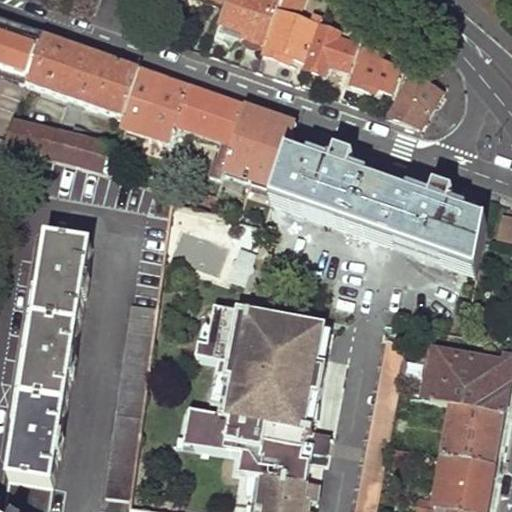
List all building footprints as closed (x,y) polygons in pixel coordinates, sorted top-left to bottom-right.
[(186,0),(224,13),(228,0),(186,0)] [(228,0),(224,13),(218,31),(245,40),(242,48),(250,55),(256,56),(263,54),(281,0),(228,0)] [(284,0),(263,61),(291,70),(292,63),(306,67),(322,20),(313,17),(311,23),(296,19),(302,0),(284,0)] [(0,26),(0,75),(27,85),(43,41),(0,26)] [(322,28),(306,75),(326,82),(328,74),(348,80),(359,48),(339,41),(341,34),(322,28)] [(27,85),(21,103),(34,108),(38,95),(125,124),(141,75),(93,59),(43,41),(27,85)] [(364,52),(350,91),(371,98),(372,93),(390,99),(399,71),(383,66),(383,59),(364,52)] [(125,124),(122,136),(167,151),(168,148),(188,92),(164,84),(141,75),(125,124)] [(413,81),(388,123),(419,134),(441,97),(413,81)] [(188,92),(168,148),(181,152),(187,135),(224,146),(217,167),(213,167),(208,182),(220,185),(246,112),(213,100),(188,92)] [(288,159),(298,130),(271,121),(250,185),(276,195),(288,159)] [(13,126),(5,152),(30,159),(110,178),(117,150),(13,126)] [(276,195),(272,207),(476,277),(487,229),(443,213),(445,205),(432,200),(430,208),(404,200),(345,179),(348,171),(335,166),(332,174),(288,159),(276,195)] [(350,166),(336,161),(335,166),(348,171),(350,166)] [(157,181),(154,192),(177,198),(179,188),(157,181)] [(188,191),(185,201),(212,210),(215,199),(188,191)] [(446,200),(434,196),(432,200),(445,205),(446,200)] [(51,511),(92,249),(48,242),(4,511),(51,511)] [(238,259),(235,270),(250,274),(254,263),(238,259)] [(235,270),(230,289),(236,291),(239,279),(249,282),(250,274),(235,270)] [(239,279),(236,291),(246,294),(249,282),(239,279)] [(132,306),(106,495),(132,500),(159,310),(132,306)] [(305,511),(306,505),(309,492),(313,469),(306,468),(307,458),(310,442),(316,443),(327,378),(318,376),(325,338),(277,330),(275,341),(251,337),(253,326),(208,317),(198,370),(222,374),(219,387),(224,388),(219,415),(217,427),(189,422),(186,441),(196,442),(195,451),(232,458),(243,460),(240,478),(256,481),(251,509),(250,511),(305,511)] [(357,511),(377,511),(409,349),(389,346),(357,511)] [(511,371),(437,357),(428,404),(450,409),(503,420),(508,397),(511,372),(511,371)] [(219,387),(215,386),(210,414),(219,415),(224,388),(219,387)] [(450,409),(440,459),(493,471),(498,446),(503,420),(450,409)] [(186,441),(178,439),(176,448),(195,451),(196,442),(186,441)] [(332,446),(310,442),(307,458),(329,462),(332,446)] [(416,501),(415,508),(432,511),(486,511),(489,497),(493,471),(440,459),(438,483),(446,485),(441,505),(416,501)] [(321,494),(309,492),(306,505),(319,507),(321,494)]
